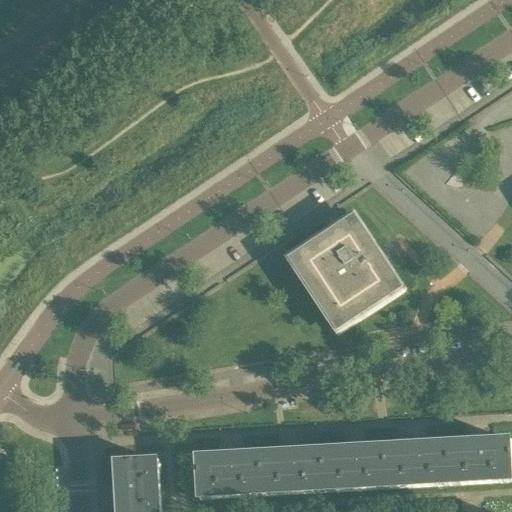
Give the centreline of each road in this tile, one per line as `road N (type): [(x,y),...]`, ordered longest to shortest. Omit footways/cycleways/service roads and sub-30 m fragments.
road 1 (residential): [(74,422),(82,339),(112,302),(511,40)]
road 2 (residential): [(74,422),(511,350)]
